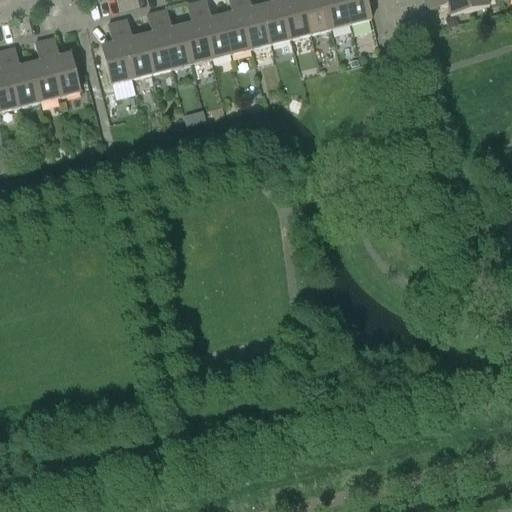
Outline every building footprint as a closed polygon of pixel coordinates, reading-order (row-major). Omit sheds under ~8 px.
[(226,0),(231,17),(220,19),(230,58),(250,53),(237,0),(226,0)] [(247,0),(237,0),(250,53),(270,48),(260,9),(250,12),(247,0)] [(268,0),(270,7),(260,9),(270,48),(290,43),(279,0),(268,0)] [(289,0),(279,0),(290,43),(310,38),(300,0),(297,0),(290,2),(289,0)] [(300,0),(310,38),(330,33),(321,0),(300,0)] [(321,0),(330,33),(349,28),(342,0),(321,0)] [(342,0),(349,28),(370,23),(364,0),(342,0)] [(486,0),(435,0),(426,3),(428,12),(447,8),(449,19),(488,9),(486,0)] [(205,3),(196,6),(210,63),(230,58),(220,19),(210,22),(205,3)] [(190,27),(180,29),(190,68),(210,63),(196,6),(186,8),(190,27)] [(166,13),(156,15),(171,73),(190,68),(180,29),(171,32),(166,13)] [(151,37),(141,39),(151,78),(171,73),(156,15),(146,18),(151,37)] [(126,23),(116,25),(131,83),(151,78),(141,39),(131,42),(126,23)] [(100,49),(110,88),(131,83),(116,25),(107,28),(111,46),(100,49)] [(54,41),(44,44),(58,101),(79,96),(69,57),(58,60),(54,41)] [(39,65),(29,67),(38,106),(58,101),(44,44),(34,46),(39,65)] [(14,51),(4,54),(19,111),(38,106),(29,67),(19,70),(14,51)] [(0,115),(19,111),(4,54),(0,54),(0,115)]
